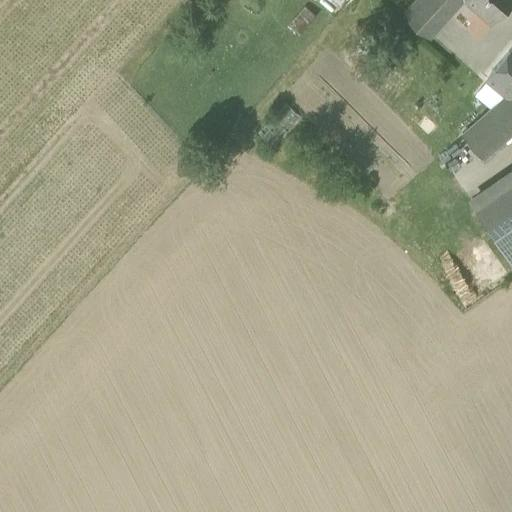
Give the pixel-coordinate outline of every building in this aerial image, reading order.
[(421,0),(409,15),(429,33),(447,11),(434,0),(421,0)] [(457,0),(471,0),(492,18),(507,0),(434,0),(447,11),(457,0)] [(288,26),(297,35),(314,16),(305,8),(288,26)] [(511,133),(511,46),(486,78),(506,95),(462,133),(484,158),(511,133)] [(511,178),(503,184),(511,198),(511,178)] [(497,240),(511,229),(511,198),(503,184),(473,205),(497,240)] [(511,229),(497,240),(511,261),(511,229)]
